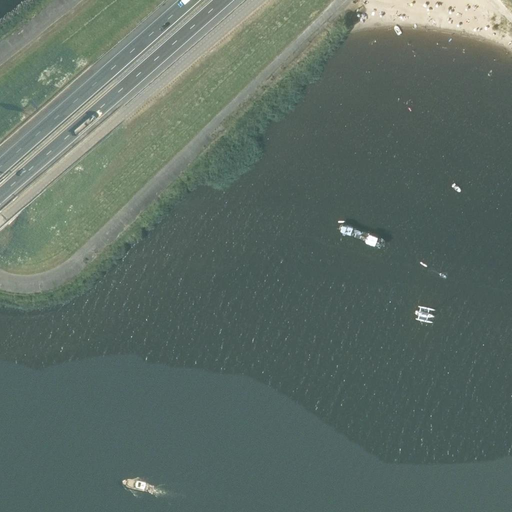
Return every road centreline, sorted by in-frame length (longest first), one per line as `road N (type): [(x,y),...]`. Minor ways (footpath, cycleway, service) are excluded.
road 1 (unclassified): [(0,274),(37,278),(70,262),(341,0)]
road 2 (unclassified): [(0,221),(257,0)]
road 3 (motorway): [(0,195),(223,0)]
road 4 (motorway): [(189,0),(0,167)]
